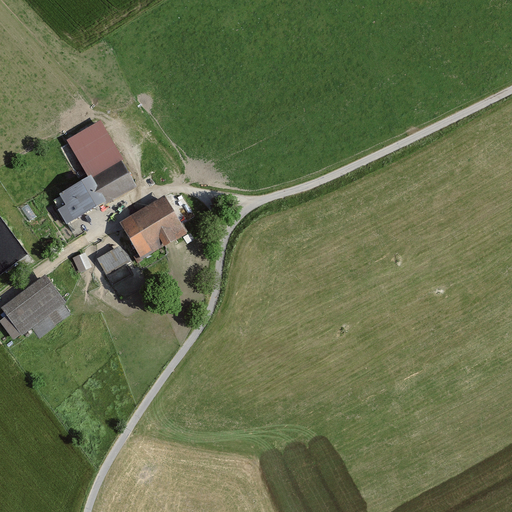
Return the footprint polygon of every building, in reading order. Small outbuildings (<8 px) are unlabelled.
[(98,122),(67,140),(90,179),(121,161),(98,122)] [(121,161),(90,179),(59,196),(65,206),(58,210),(66,225),(135,186),(121,161)] [(166,202),(121,229),(141,261),(185,233),(166,202)] [(119,244),(96,257),(105,274),(129,261),(119,244)] [(73,255),(79,270),(92,265),(86,250),(73,255)] [(44,274),(0,304),(0,311),(17,336),(31,327),(39,339),(65,322),(57,311),(65,305),(44,274)]
